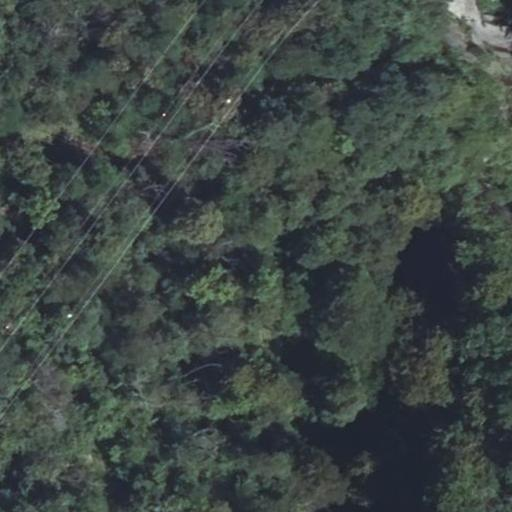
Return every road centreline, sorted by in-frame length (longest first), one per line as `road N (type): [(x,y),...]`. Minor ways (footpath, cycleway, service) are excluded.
road 1 (track): [(0,192),(94,511)]
road 2 (track): [(3,0),(19,26),(0,174)]
